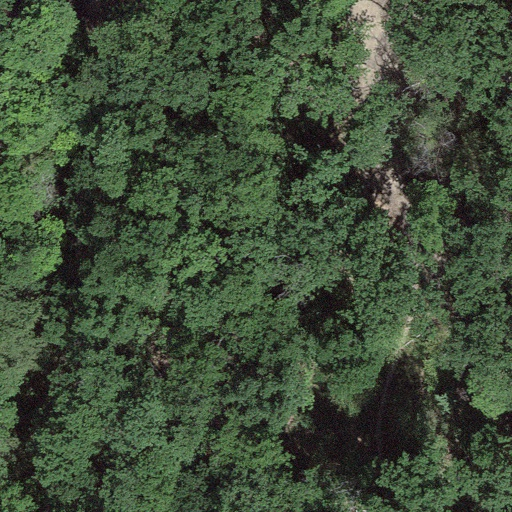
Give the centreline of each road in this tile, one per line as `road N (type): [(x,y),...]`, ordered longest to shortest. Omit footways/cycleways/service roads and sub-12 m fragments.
road 1 (track): [(104,0),(92,224),(59,405),(55,511)]
road 2 (track): [(406,0),(511,83)]
